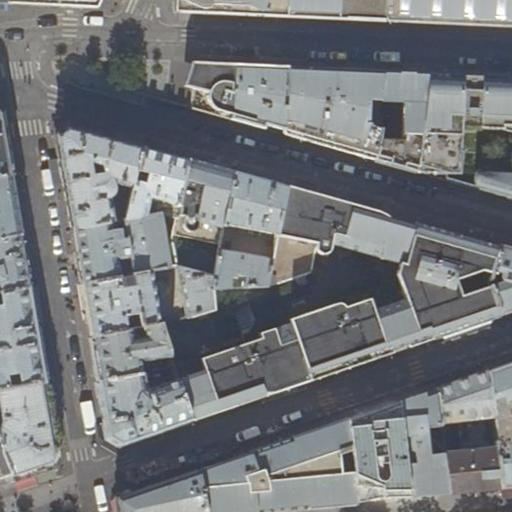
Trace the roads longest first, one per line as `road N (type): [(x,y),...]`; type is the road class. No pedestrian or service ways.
road 1 (residential): [(511,230),(26,94)]
road 2 (residential): [(511,334),(83,483)]
road 3 (residential): [(26,94),(83,483)]
road 4 (residential): [(511,50),(129,32)]
